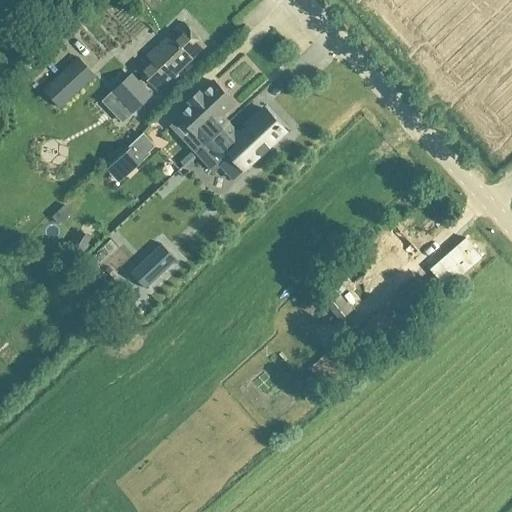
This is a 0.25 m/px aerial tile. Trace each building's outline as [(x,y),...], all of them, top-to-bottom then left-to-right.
[(182,23),(135,68),(157,91),(205,46),(182,23)] [(43,88),(59,107),(96,74),(80,55),(43,88)] [(151,91),(131,69),(101,98),(122,120),(151,91)] [(166,123),(195,153),(228,121),(222,115),(235,102),(212,78),(199,90),(198,89),(185,100),(187,102),(166,123)] [(212,171),(219,165),(228,156),(242,170),(243,172),(287,130),(263,105),(237,130),(228,121),(195,153),(212,171)] [(108,163),(120,176),(154,146),(142,132),(108,163)] [(181,196),(198,180),(183,164),(166,179),(181,196)] [(151,215),(157,221),(142,233),(150,244),(189,212),(175,195),(151,215)] [(395,226),(345,274),(368,298),(418,251),(395,226)] [(78,231),(69,244),(79,251),(88,238),(78,231)] [(174,266),(159,250),(128,279),(142,295),(174,266)] [(327,306),(339,321),(353,309),(340,295),(346,289),(332,273),(318,285),(332,301),(327,306)] [(431,294),(414,277),(390,299),(407,316),(431,294)]
